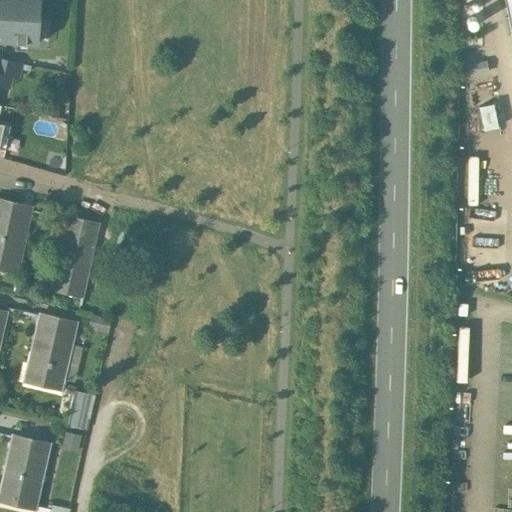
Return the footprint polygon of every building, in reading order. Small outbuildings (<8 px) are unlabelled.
[(41,0),(0,0),(0,40),(40,42),(41,0)] [(22,63),(0,58),(0,72),(11,75),(11,76),(19,78),(22,63)] [(482,105),(486,128),(501,125),(497,102),(482,105)] [(0,126),(0,149),(4,151),(9,128),(0,126)] [(32,210),(0,201),(0,265),(18,270),(32,210)] [(99,226),(65,218),(50,285),(83,293),(99,226)] [(76,324),(37,315),(26,362),(33,364),(29,377),(62,385),(76,324)] [(89,429),(96,392),(75,388),(68,425),(89,429)] [(64,447),(81,451),(85,434),(68,430),(64,447)] [(49,445),(11,437),(0,482),(0,483),(6,485),(3,499),(35,507),(49,445)]
